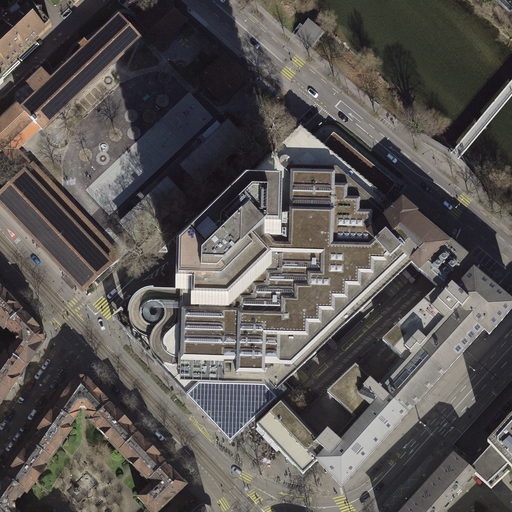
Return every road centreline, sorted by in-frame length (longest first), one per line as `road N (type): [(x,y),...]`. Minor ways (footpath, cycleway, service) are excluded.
road 1 (unknown): [(165,325),(250,406),(391,242),(309,162),(224,245),(232,283),(223,307),(195,298),(201,275),(168,243)]
road 2 (residential): [(323,93),(80,328)]
road 3 (tertiary): [(511,251),(323,93)]
road 4 (unknown): [(446,261),(298,117)]
road 5 (tertiary): [(210,466),(80,328)]
road 6 (tertiary): [(323,93),(212,0)]
road 7 (residential): [(80,328),(0,447)]
road 8 (tertiary): [(418,449),(511,346)]
road 9 (tertiary): [(418,449),(361,498),(312,507)]
